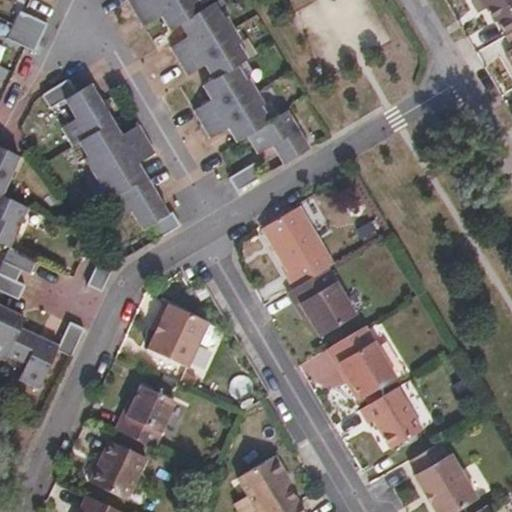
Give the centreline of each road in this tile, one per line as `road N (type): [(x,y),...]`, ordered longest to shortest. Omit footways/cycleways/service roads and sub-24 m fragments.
road 1 (residential): [(17,498),(135,271),(203,235)]
road 2 (residential): [(203,235),(375,511)]
road 3 (residential): [(224,224),(466,76)]
road 4 (residential): [(224,224),(87,0)]
road 5 (residential): [(9,129),(78,0)]
